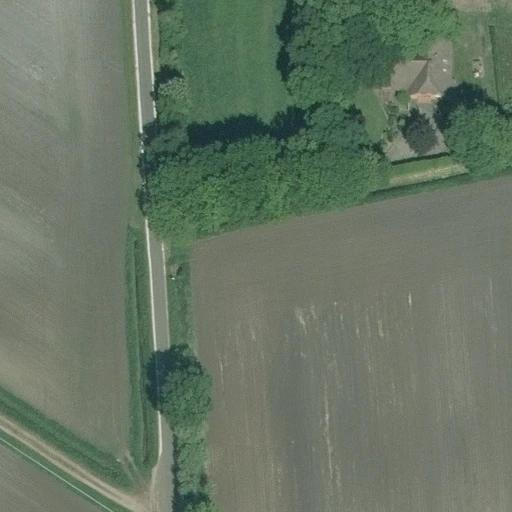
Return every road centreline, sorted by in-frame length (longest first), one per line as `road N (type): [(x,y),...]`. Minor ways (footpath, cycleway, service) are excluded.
road 1 (unclassified): [(131,0),(161,511)]
road 2 (track): [(139,511),(0,420)]
